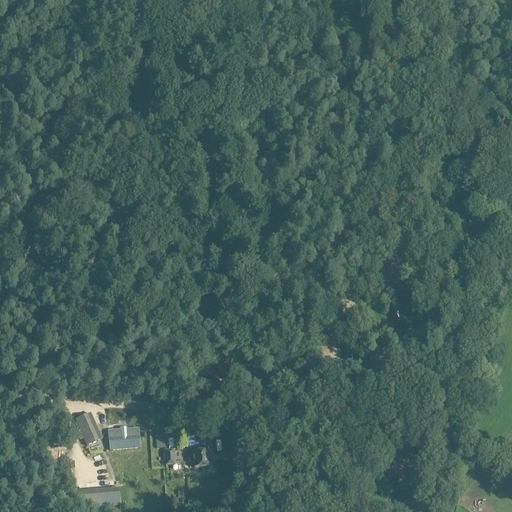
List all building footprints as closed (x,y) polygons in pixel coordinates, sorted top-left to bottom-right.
[(89,415),(75,420),(81,435),(86,446),(86,445),(87,447),(92,444),(100,441),(89,415)] [(108,431),(109,438),(110,452),(141,449),(140,436),(139,436),(139,429),(127,430),(126,428),(120,429),(120,431),(108,431)] [(162,441),(153,441),(153,455),(152,455),(152,456),(162,456),(162,441)] [(174,450),(163,451),(164,466),(175,465),(174,450)] [(192,453),(188,454),(189,464),(193,463),(193,468),(208,467),(207,452),(192,453)] [(106,490),(108,508),(120,506),(119,489),(106,490)] [(488,503),(496,504),(498,492),(489,491),(488,503)] [(69,494),(67,494),(68,511),(80,510),(78,493),(69,494)]
